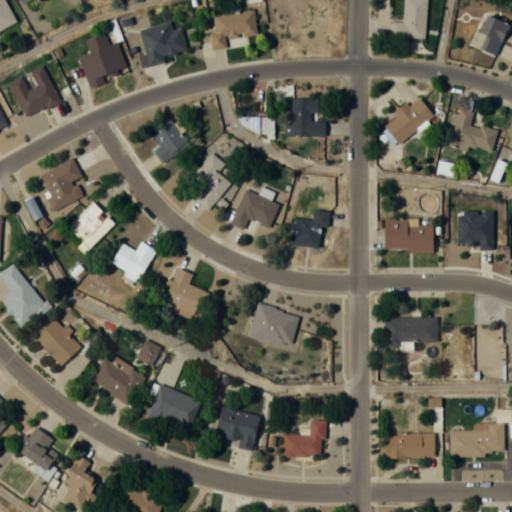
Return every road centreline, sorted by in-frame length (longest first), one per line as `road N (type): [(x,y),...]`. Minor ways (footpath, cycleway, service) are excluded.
road 1 (residential): [(511,491),(326,495),(223,484),(115,441),(25,377),(0,349)]
road 2 (residential): [(0,167),(94,118),(255,75),(356,66),(511,91)]
road 3 (residential): [(358,511),(357,0)]
road 4 (residential): [(94,118),(156,202),(202,242),(255,269),(309,282),(464,281),(511,292)]
